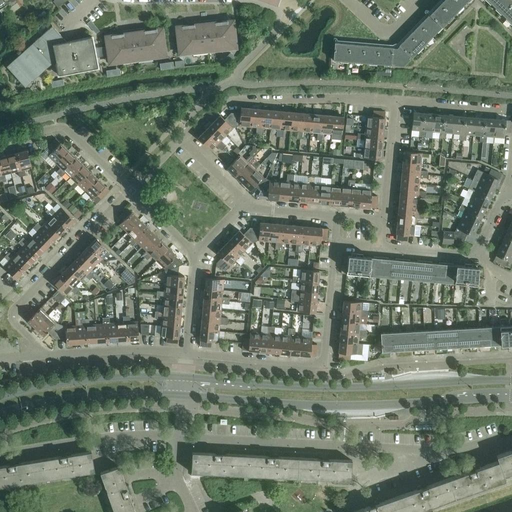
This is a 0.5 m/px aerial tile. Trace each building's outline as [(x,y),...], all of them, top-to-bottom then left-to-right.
[(0,0),(0,11),(1,13),(16,2),(14,0),(6,0),(4,2),(2,0),(0,0)] [(15,0),(17,3),(5,11),(7,14),(19,6),(23,3),(21,0),(15,0)] [(392,48),(388,47),(334,43),(333,60),(403,66),(467,0),(442,0),(399,45),(399,46),(396,49),(392,48)] [(511,0),(487,0),(511,24),(511,0)] [(229,45),(235,45),(233,24),(227,25),(227,21),(216,22),(216,20),(204,21),(207,51),(230,49),(229,45)] [(184,50),(185,54),(207,51),(204,21),(192,23),(193,25),(182,26),(182,30),(176,30),(178,51),(184,50)] [(58,75),(97,68),(91,37),(66,42),(52,26),(7,66),(7,67),(8,66),(26,86),(41,73),(55,60),(58,75)] [(156,33),(156,29),(145,31),(144,29),(133,30),(137,60),(159,57),(159,53),(165,52),(162,32),(156,33)] [(114,59),(115,63),(137,60),(133,30),(121,32),(122,34),(111,35),(111,39),(105,40),(108,60),(114,59)] [(230,53),(224,59),(229,63),(234,58),(230,53)] [(231,113),(236,127),(239,126),(250,127),(251,109),(240,108),(240,114),(231,113)] [(251,109),(250,127),(256,127),(255,135),(259,135),(261,110),(251,109)] [(261,110),(259,135),(262,135),(263,128),(270,129),(272,111),(261,110)] [(272,111),(270,129),(277,130),(276,137),(279,137),(282,112),(272,111)] [(365,128),(383,129),(385,112),(373,111),(372,118),(366,117),(365,128)] [(282,112),(279,137),(283,137),(283,130),(290,131),(292,113),(282,112)] [(422,137),(424,113),(413,112),(411,136),(422,137)] [(212,123),(225,136),(233,128),(236,127),(231,113),(224,120),(220,115),(212,123)] [(292,113),(290,131),(297,132),(296,139),(300,139),(302,113),(292,113)] [(302,113),(300,139),(303,139),(304,132),(310,133),(312,114),(302,113)] [(424,113),(422,137),(425,137),(425,132),(433,133),(434,114),(424,113)] [(312,114),(310,133),(317,133),(317,141),(320,141),(322,115),(312,114)] [(434,114),(433,133),(439,133),(438,139),(442,139),(444,115),(434,114)] [(322,115),(320,141),(323,141),(324,134),(331,135),(332,116),(322,115)] [(444,115),(442,139),(445,140),(445,134),(453,134),(454,116),(444,115)] [(332,116),(331,135),(330,139),(340,140),(341,136),(343,117),(332,116)] [(454,116),(453,134),(459,135),(459,141),(462,141),(464,117),(454,116)] [(464,117),(462,141),(465,141),(466,135),(473,136),(474,118),(464,117)] [(474,118),(473,136),(480,137),(479,142),(478,149),(481,149),(482,142),(485,119),(474,118)] [(485,119),(482,142),(486,142),(486,137),(493,138),(494,120),(485,119)] [(494,120),(493,138),(494,138),(494,142),(503,143),(503,139),(504,139),(504,133),(510,133),(511,121),(494,120)] [(225,136),(212,123),(205,130),(224,148),(226,146),(220,141),(225,136)] [(357,137),(382,140),(383,129),(365,128),(364,135),(357,134),(357,137)] [(224,148),(205,130),(198,138),(211,151),(216,145),(221,151),(224,148)] [(363,148),(381,150),(382,140),(357,137),(357,141),(364,141),(363,148)] [(55,164),(68,150),(56,139),(43,152),(55,164)] [(381,150),(363,148),(363,155),(355,154),(355,158),(380,160),(381,150)] [(68,150),(55,164),(60,168),(56,172),(58,175),(75,157),(68,150)] [(16,153),(22,177),(26,176),(24,170),(31,168),(27,151),(16,153)] [(6,156),(11,173),(17,172),(19,177),(22,177),(16,153),(6,156)] [(402,163),(421,165),(421,158),(429,159),(429,155),(422,155),(422,154),(403,153),(402,163)] [(235,175),(253,157),(250,155),(245,160),(240,155),(227,168),(235,175)] [(0,157),(0,172),(2,182),(5,181),(4,175),(11,173),(6,156),(0,157)] [(75,157),(58,175),(61,177),(65,173),(70,178),(82,164),(75,157)] [(253,157),(235,175),(242,183),(255,170),(250,165),(255,160),(253,157)] [(401,173),(427,175),(427,172),(420,171),(421,165),(402,163),(401,173)] [(82,164),(70,178),(75,183),(68,189),(70,191),(73,188),(73,189),(90,172),(82,164)] [(449,169),(447,175),(452,177),(455,172),(449,169)] [(255,170),(242,183),(250,190),(254,186),(260,191),(266,179),(263,177),(255,170)] [(472,180),(494,190),(501,175),(490,170),(489,173),(488,175),(477,170),(472,180)] [(90,172),(73,189),(77,185),(84,192),(97,179),(90,172)] [(401,183),(419,185),(419,178),(427,179),(427,175),(401,173),(401,183)] [(280,181),(278,199),(288,200),(291,175),(287,175),(287,182),(280,181)] [(291,175),(288,200),(298,201),(300,183),(293,183),(294,175),(291,175)] [(300,183),(298,201),(309,202),(311,177),(308,177),(307,184),(300,183)] [(311,177),(309,202),(319,203),(320,185),(313,184),(314,177),(311,177)] [(320,185),(319,203),(329,204),(331,179),(328,178),(327,186),(320,185)] [(97,179),(84,192),(96,203),(109,190),(97,179)] [(266,179),(260,191),(261,192),(258,196),(259,196),(268,197),(268,198),(278,199),(280,181),(269,180),(266,179)] [(331,179),(329,204),(339,205),(341,187),(334,186),(334,179),(331,179)] [(341,187),(339,205),(349,206),(351,181),(348,180),(348,187),(341,187)] [(468,189),(490,199),(494,190),(472,180),(468,189)] [(351,181),(349,206),(359,207),(361,189),(354,188),(355,181),(351,181)] [(50,183),(45,188),(46,188),(50,193),(55,188),(50,183)] [(400,193),(425,196),(425,192),(418,192),(419,185),(401,183),(400,193)] [(14,185),(8,187),(11,199),(12,198),(17,197),(14,185)] [(361,189),(359,207),(376,208),(377,197),(371,196),(372,190),(361,189)] [(464,198),(469,201),(486,209),(490,199),(468,189),(464,198)] [(399,204),(417,205),(417,198),(425,199),(425,196),(400,193),(399,204)] [(459,208),(481,218),(486,209),(469,201),(466,207),(461,205),(459,208)] [(11,203),(7,207),(12,212),(16,208),(11,203)] [(49,211),(66,228),(73,220),(61,208),(55,213),(52,209),(53,208),(48,203),(44,207),(49,211)] [(72,204),(68,209),(73,214),(77,209),(72,204)] [(398,214),(423,216),(423,213),(416,212),(417,205),(399,204),(398,214)] [(126,232),(139,219),(127,208),(118,216),(123,221),(119,225),(126,232)] [(461,219),(477,227),(481,218),(459,208),(458,211),(464,213),(461,219)] [(46,223),(59,235),(66,228),(49,211),(47,214),(51,218),(46,223)] [(397,224),(415,226),(415,219),(423,219),(423,216),(398,214),(397,224)] [(139,219),(126,232),(131,237),(127,241),(130,244),(146,226),(139,219)] [(461,232),(467,235),(472,237),(477,227),(461,219),(455,232),(460,235),(461,232)] [(35,226),(52,242),(59,235),(46,223),(41,228),(37,224),(35,226)] [(250,228),(255,242),(259,241),(268,242),(270,224),(259,223),(259,229),(250,228)] [(270,224),(268,242),(275,243),(275,250),(278,250),(281,225),(270,224)] [(415,226),(397,224),(395,240),(407,241),(408,236),(418,237),(419,227),(415,226)] [(281,225),(278,250),(281,250),(282,243),(289,244),(291,226),(281,225)] [(52,242),(35,226),(32,228),(36,232),(32,237),(45,250),(52,242)] [(146,226),(130,244),(132,246),(136,242),(141,247),(154,233),(146,226)] [(291,226),(289,244),(296,244),(295,252),(298,252),(301,227),(291,226)] [(301,227),(298,252),(302,252),(302,245),(309,246),(311,228),(301,227)] [(255,242),(250,228),(243,235),(239,231),(231,238),(244,251),(252,243),(255,242)] [(311,228),(309,246),(320,247),(320,241),(326,241),(327,229),(311,228)] [(10,230),(5,235),(10,240),(15,235),(10,230)] [(460,235),(455,232),(454,233),(443,232),(442,244),(462,246),(467,235),(461,232),(460,235)] [(154,233),(141,247),(146,251),(142,256),(144,258),(161,241),(154,233)] [(20,240),(38,257),(45,250),(32,237),(27,242),(23,238),(20,240)] [(500,247),(511,252),(511,240),(504,237),(500,247)] [(239,256),(244,251),(231,238),(224,246),(243,264),(245,261),(239,256)] [(117,259),(109,251),(96,239),(89,246),(106,263),(108,261),(117,260),(117,259)] [(18,252),(31,264),(38,257),(20,240),(18,243),(22,247),(18,252)] [(161,241),(144,258),(147,260),(151,256),(156,261),(168,248),(161,241)] [(81,254),(94,266),(99,261),(104,265),(106,263),(89,246),(81,254)] [(217,253),(221,258),(216,263),(216,267),(224,272),(235,261),(240,266),(243,264),(224,246),(217,253)] [(511,252),(500,247),(493,262),(504,267),(505,266),(507,261),(511,263),(511,252)] [(168,248),(156,261),(163,268),(164,271),(179,266),(183,264),(175,256),(176,255),(168,248)] [(6,255),(23,272),(31,264),(18,252),(13,257),(8,253),(6,255)] [(74,261),(92,278),(94,275),(89,271),(94,266),(81,254),(74,261)] [(359,257),(356,257),(356,254),(348,254),(348,256),(347,267),(341,267),(341,274),(345,275),(357,276),(359,257)] [(23,272),(6,255),(4,258),(8,262),(3,267),(16,279),(23,272)] [(370,258),(359,257),(357,276),(368,277),(370,258)] [(381,258),(374,257),(373,259),(370,258),(368,277),(379,278),(381,258)] [(391,260),(388,260),(388,259),(381,258),(379,278),(390,279),(391,260)] [(391,260),(390,279),(401,280),(402,260),(395,259),(395,260),(391,260)] [(413,262),(409,262),(410,260),(402,260),(401,280),(411,281),(413,262)] [(67,268),(80,281),(85,276),(89,280),(92,278),(74,261),(67,268)] [(413,262),(411,281),(423,282),(424,262),(417,261),(417,262),(413,262)] [(435,264),(432,264),(432,263),(424,262),(423,282),(433,283),(435,264)] [(446,264),(438,263),(438,264),(435,264),(433,283),(444,284),(446,264)] [(457,266),(454,266),(454,265),(446,264),(444,284),(455,285),(457,266)] [(471,267),(468,267),(466,286),(483,287),(483,279),(478,279),(479,265),(471,265),(471,267)] [(166,275),(165,285),(183,287),(184,276),(178,276),(179,266),(164,271),(166,275)] [(468,267),(457,266),(455,285),(466,286),(468,267)] [(60,276),(77,293),(80,290),(75,286),(80,281),(67,268),(60,276)] [(121,275),(130,284),(134,279),(134,278),(126,270),(121,275)] [(293,280),(318,283),(319,272),(301,270),(300,278),(293,277),(293,280)] [(77,293),(60,276),(52,283),(65,296),(70,291),(75,295),(77,293)] [(205,278),(204,289),(223,291),(223,284),(224,284),(230,284),(231,281),(224,281),(224,280),(205,278)] [(108,280),(104,284),(109,289),(113,285),(108,280)] [(299,291),(317,293),(318,283),(293,280),(292,283),(300,284),(299,291)] [(183,287),(165,285),(164,292),(157,292),(157,295),(182,297),(183,287)] [(204,289),(203,299),(229,302),(229,298),(222,298),(223,291),(204,289)] [(317,293),(299,291),(298,298),(291,297),(291,300),(316,303),(317,293)] [(163,306),(181,307),(182,297),(157,295),(156,298),(164,299),(163,306)] [(203,310),(221,311),(222,304),(229,305),(229,302),(203,299),(203,310)] [(316,303),(291,300),(290,304),(298,305),(297,312),(315,314),(316,303)] [(342,312),(367,314),(368,311),(361,311),(361,303),(343,302),(342,312)] [(181,307),(163,306),(162,312),(155,312),(155,315),(180,317),(181,307)] [(35,328),(47,315),(40,308),(36,313),(31,308),(23,317),(35,328)] [(202,320),(224,322),(227,322),(228,319),(220,318),(221,311),(203,310),(202,320)] [(341,322),(359,324),(360,317),(367,318),(367,314),(342,312),(341,322)] [(47,315),(35,328),(43,336),(47,331),(55,339),(60,325),(55,323),(47,315)] [(180,317),(155,315),(154,318),(162,319),(161,326),(179,328),(180,317)] [(116,323),(118,341),(128,341),(126,317),(122,317),(123,323),(116,323)] [(126,317),(128,341),(138,340),(137,322),(129,322),(129,317),(126,317)] [(96,325),(97,342),(107,342),(106,318),(102,318),(103,324),(96,325)] [(106,318),(107,342),(118,341),(116,323),(109,323),(109,318),(106,318)] [(85,320),(87,343),(97,342),(96,325),(89,325),(88,319),(85,320)] [(75,326),(77,344),(87,343),(85,320),(82,320),(82,325),(75,326)] [(201,330),(219,331),(220,324),(227,325),(227,322),(224,322),(202,320),(201,330)] [(341,332),(366,335),(366,331),(359,330),(359,324),(341,322),(341,332)] [(149,325),(140,324),(141,334),(148,335),(149,325)] [(60,325),(55,339),(65,338),(66,344),(77,344),(75,326),(64,326),(60,325)] [(179,328),(161,326),(160,336),(166,337),(166,343),(178,344),(179,328)] [(511,326),(503,327),(504,346),(511,345),(511,326)] [(260,334),(259,352),(269,353),(271,328),(268,327),(267,334),(260,334)] [(484,328),(485,348),(495,347),(494,327),(484,328)] [(494,327),(495,347),(498,347),(498,346),(504,346),(503,327),(494,327)] [(271,328),(269,353),(279,354),(281,336),(274,335),(275,328),(271,328)] [(465,329),(467,349),(476,348),(475,328),(465,329)] [(475,328),(476,348),(477,348),(477,347),(483,347),(483,348),(485,348),(484,328),(475,328)] [(281,336),(279,354),(289,355),(292,329),(288,329),(287,336),(281,336)] [(292,329),(289,355),(299,356),(301,338),(294,337),(295,330),(292,329)] [(447,330),(448,350),(454,350),(454,348),(457,348),(456,329),(447,330)] [(456,329),(457,348),(462,348),(462,349),(467,349),(465,329),(456,329)] [(219,331),(201,330),(199,346),(211,347),(211,341),(218,342),(219,331)] [(428,331),(429,351),(433,351),(433,349),(438,349),(437,330),(428,331)] [(437,330),(438,349),(440,349),(440,351),(448,350),(447,330),(437,330)] [(418,332),(420,352),(429,351),(428,331),(418,332)] [(366,335),(341,332),(340,343),(362,345),(362,344),(358,344),(358,337),(366,338),(366,335)] [(400,333),(401,353),(410,352),(409,332),(400,333)] [(409,332),(410,352),(411,352),(411,351),(418,350),(418,352),(420,352),(418,332),(409,332)] [(259,352),(260,334),(250,333),(249,339),(243,338),(242,350),(259,352)] [(391,352),(390,333),(381,334),(382,354),(390,353),(390,352),(391,352)] [(390,333),(391,352),(397,351),(397,353),(401,353),(400,333),(390,333)] [(301,338),(299,356),(316,357),(317,345),(311,345),(312,339),(301,338)] [(340,343),(338,359),(350,360),(351,354),(361,355),(362,345),(340,343)] [(511,472),(511,450),(496,457),(498,462),(479,468),(478,466),(470,469),(470,471),(425,487),(424,485),(416,488),(417,490),(371,506),(363,509),(355,511),(415,511),(505,481),(503,476),(511,472)] [(192,453),(191,473),(244,476),(243,481),(247,481),(247,476),(296,479),(296,484),(300,484),(300,479),(350,482),(351,461),(318,460),(318,457),(310,457),(309,459),(269,457),(269,454),(260,454),(260,457),(216,454),(216,452),(207,451),(207,454),(192,453)] [(0,466),(0,487),(94,472),(91,452),(71,455),(70,453),(61,454),(62,457),(18,464),(18,461),(9,463),(10,465),(0,466)] [(134,511),(129,494),(131,493),(128,485),(126,486),(119,466),(100,473),(113,511),(134,511)]
